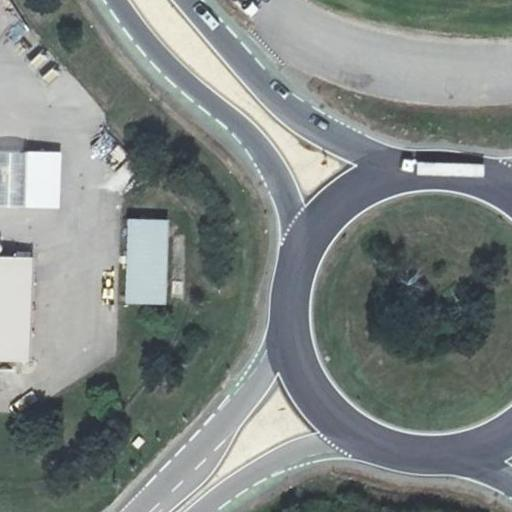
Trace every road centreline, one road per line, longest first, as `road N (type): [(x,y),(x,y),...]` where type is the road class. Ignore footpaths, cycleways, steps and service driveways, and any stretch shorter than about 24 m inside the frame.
road 1 (primary): [(122,0),(166,64),(247,128),(283,177),(304,245)]
road 2 (primary): [(398,173),(302,118),(186,0)]
road 3 (secondary): [(291,341),(160,511)]
road 4 (secondary): [(189,511),(293,451),(362,439)]
road 5 (primary): [(291,341),(329,414),(362,439)]
road 6 (primary): [(398,173),(343,199),(304,245)]
